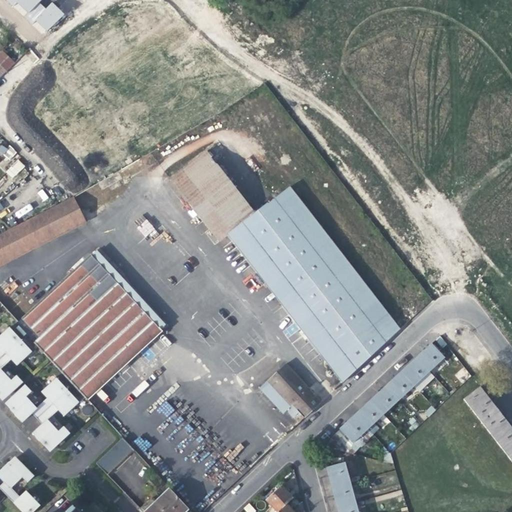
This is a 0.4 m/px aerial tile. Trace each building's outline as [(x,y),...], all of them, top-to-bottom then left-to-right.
[(6,0),(25,18),(42,0),(6,0)] [(44,35),(65,15),(51,2),(49,0),(42,0),(25,18),(44,35)] [(2,51),(0,53),(0,64),(7,71),(15,63),(2,51)] [(63,102),(39,77),(32,84),(24,92),(42,111),(48,105),(53,111),(63,102)] [(39,125),(15,101),(8,107),(0,115),(0,116),(18,135),(24,129),(29,135),(39,125)] [(222,111),(205,121),(134,162),(139,172),(157,161),(227,120),(222,111)] [(17,152),(10,145),(6,149),(0,143),(0,152),(9,160),(17,152)] [(219,143),(206,152),(255,213),(267,204),(219,143)] [(167,176),(170,180),(206,152),(203,148),(167,176)] [(206,152),(170,180),(218,242),(228,235),(265,284),(273,277),(291,301),(283,307),(320,354),(327,348),(349,376),(400,330),(289,187),(267,204),(255,213),(206,152)] [(17,159),(6,172),(13,179),(25,166),(17,159)] [(73,198),(0,234),(0,265),(86,222),(73,198)] [(146,219),(136,227),(147,239),(157,231),(146,219)] [(378,231),(362,244),(367,249),(378,263),(394,250),(378,231)] [(385,297),(398,287),(401,284),(395,277),(386,265),(382,268),(379,264),(378,263),(367,249),(363,252),(375,267),(371,270),(374,274),(369,278),(374,283),(385,297)] [(96,250),(90,255),(97,262),(103,257),(96,250)] [(146,304),(140,309),(131,300),(137,295),(103,257),(97,262),(90,255),(32,308),(6,279),(0,284),(0,303),(17,322),(16,323),(86,400),(104,383),(129,409),(148,391),(124,365),(166,326),(146,304)] [(265,284),(283,307),(291,301),(273,277),(265,284)] [(417,279),(402,291),(400,293),(416,314),(432,299),(417,279)] [(9,328),(0,336),(0,345),(1,346),(0,346),(0,359),(21,341),(9,328)] [(21,341),(0,359),(0,369),(1,370),(14,358),(17,355),(20,359),(22,361),(32,353),(21,341)] [(428,372),(444,358),(431,344),(424,350),(416,358),(428,372)] [(342,383),(349,376),(327,348),(320,354),(342,383)] [(413,386),(428,372),(416,358),(410,363),(400,372),(413,386)] [(299,410),(305,417),(321,403),(285,364),(260,388),(282,413),(285,410),(292,417),(299,410)] [(9,396),(23,384),(17,377),(12,382),(1,370),(0,369),(0,392),(1,392),(3,390),(9,396)] [(398,401),(413,386),(400,372),(394,378),(385,387),(398,401)] [(31,413),(36,419),(67,392),(56,380),(41,393),(44,395),(46,398),(35,408),(36,409),(31,413)] [(25,418),(31,413),(36,409),(35,408),(25,397),(30,392),(25,386),(11,399),(17,405),(14,407),(10,410),(21,422),(25,418)] [(383,415),(398,401),(385,387),(378,393),(370,401),(383,415)] [(463,399),(496,442),(511,429),(494,406),(479,387),(463,399)] [(36,419),(41,425),(46,420),(47,421),(55,414),(58,411),(63,417),(67,414),(78,404),(67,392),(36,419)] [(367,429),(383,415),(370,401),(364,407),(355,415),(367,429)] [(99,413),(110,425),(118,418),(107,406),(99,413)] [(121,415),(118,418),(110,425),(114,429),(120,436),(135,431),(121,415)] [(373,435),(367,429),(355,415),(347,422),(339,430),(357,449),(373,435)] [(55,446),(68,434),(63,428),(58,433),(47,421),(46,420),(41,425),(36,430),(32,434),(43,446),(46,443),(49,441),(55,446)] [(144,428),(135,431),(120,436),(122,438),(126,442),(146,435),(144,428)] [(511,429),(496,442),(511,462),(511,429)] [(257,433),(242,447),(251,456),(259,448),(265,442),(257,433)] [(132,448),(122,438),(96,461),(107,472),(132,448)] [(243,463),(251,456),(242,447),(226,462),(235,471),(243,463)] [(344,463),(326,468),(328,477),(332,488),(350,483),(344,463)] [(0,481),(3,485),(10,491),(22,479),(27,484),(33,478),(20,465),(18,468),(14,471),(8,465),(0,472),(0,481)] [(355,503),(350,483),(332,488),(334,498),(337,508),(355,503)] [(0,488),(0,492),(19,511),(34,511),(38,508),(24,494),(18,500),(10,491),(3,485),(1,487),(0,488)] [(266,500),(276,511),(277,511),(285,505),(292,499),(286,493),(280,486),(266,500)] [(142,511),(184,511),(188,509),(169,488),(154,503),(150,499),(139,509),(142,511)] [(249,503),(244,508),(247,511),(254,511),(256,511),(249,503)] [(357,511),(355,503),(337,508),(338,511),(357,511)]
